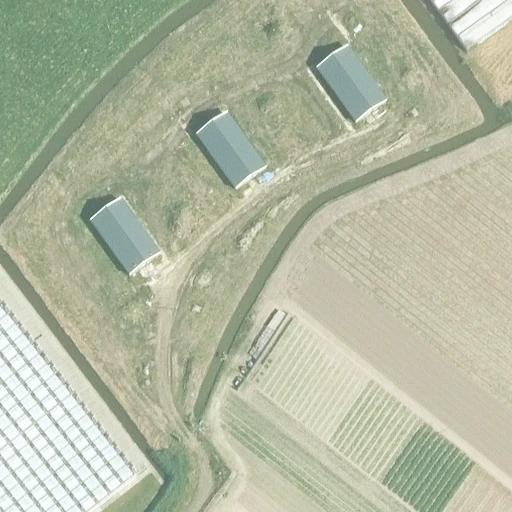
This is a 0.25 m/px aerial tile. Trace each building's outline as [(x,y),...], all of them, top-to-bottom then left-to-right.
[(511,0),(427,0),(465,53),(511,19),(511,0)] [(354,125),(384,105),(386,104),(348,50),(316,71),(354,125)] [(196,138),(234,193),(265,171),(226,117),(196,138)] [(90,223),(129,278),(159,257),(119,203),(90,223)] [(0,511),(92,511),(138,476),(0,301),(0,511)]
